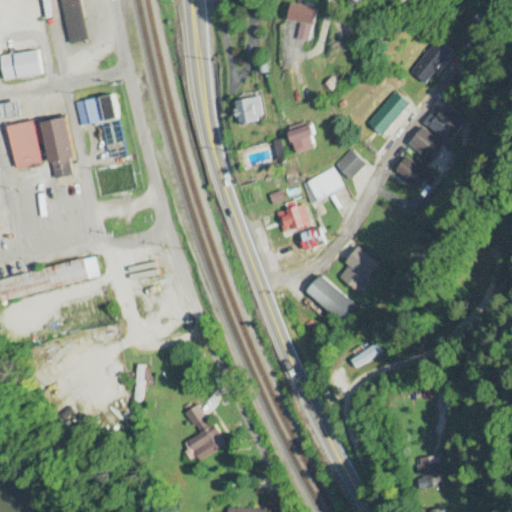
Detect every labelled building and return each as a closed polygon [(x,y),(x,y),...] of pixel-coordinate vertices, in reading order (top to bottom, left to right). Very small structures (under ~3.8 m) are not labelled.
[(61,0),(69,45),(88,42),(81,0),(61,0)] [(291,21),(302,23),(298,40),(311,43),(318,9),(294,4),(291,21)] [(412,71),(426,84),(454,54),(440,41),(412,71)] [(41,52),(2,56),(4,81),(44,77),(41,52)] [(412,105),(396,93),(371,125),(386,137),(412,105)] [(79,103),(84,130),(103,126),(109,160),(127,157),(115,96),(79,103)] [(241,126),(265,122),(260,98),(236,102),(241,126)] [(467,125),(452,105),(429,123),(444,143),(467,125)] [(56,180),(72,176),(70,161),(77,160),(70,119),(36,125),(36,122),(9,127),(17,170),(44,165),(41,147),(49,146),(56,180)] [(302,155),(322,148),(314,125),(293,133),(302,155)] [(409,147),(429,165),(446,147),(425,129),(409,147)] [(367,165),(353,151),(337,165),(352,180),(367,165)] [(431,176),(408,159),(398,172),(421,189),(431,176)] [(309,183),(320,202),(345,188),(333,168),(309,183)] [(307,210),(281,210),(281,232),(307,232),(307,210)] [(272,248),(280,272),(312,261),(309,252),(328,245),(323,230),(272,248)] [(381,268),(363,250),(339,275),(357,293),(381,268)] [(102,279),(97,259),(0,281),(0,288),(3,302),(102,279)] [(342,326),(358,309),(324,276),(308,293),(342,326)] [(63,306),(68,326),(103,317),(98,297),(63,306)] [(137,403),(147,403),(147,367),(137,367),(137,403)] [(229,449),(216,425),(206,431),(195,411),(188,416),(199,437),(184,445),(196,467),(229,449)] [(426,491),(445,490),(443,465),(423,467),(426,491)] [(271,497),(281,494),(274,472),(263,476),(271,497)]
